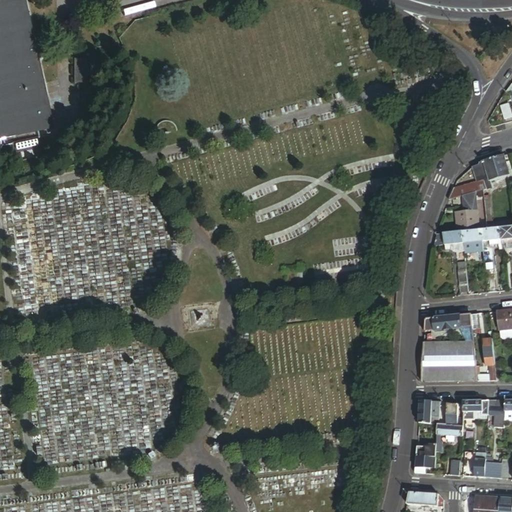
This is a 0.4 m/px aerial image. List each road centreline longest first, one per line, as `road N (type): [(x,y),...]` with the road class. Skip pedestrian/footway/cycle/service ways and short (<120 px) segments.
road 1 (secondary): [(180,511),(465,0)]
road 2 (secondary): [(415,0),(130,511)]
road 3 (residential): [(413,311),(421,241),(455,155)]
road 4 (residential): [(395,0),(471,68),(473,117)]
